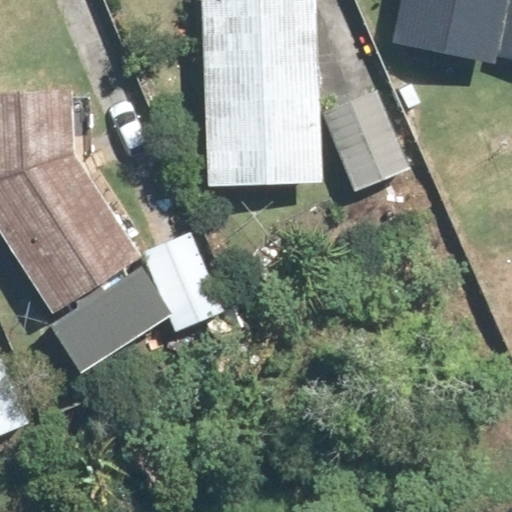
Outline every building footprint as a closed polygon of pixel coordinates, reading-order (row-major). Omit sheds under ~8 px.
[(305,0),(188,0),(193,194),(310,191),(305,0)] [(390,0),(380,47),(481,71),(496,0),(390,0)] [(363,92),(314,110),(347,197),(395,179),(363,92)] [(60,93),(0,95),(0,262),(36,320),(133,262),(63,148),(60,93)] [(0,364),(0,442),(29,430),(0,364)]
